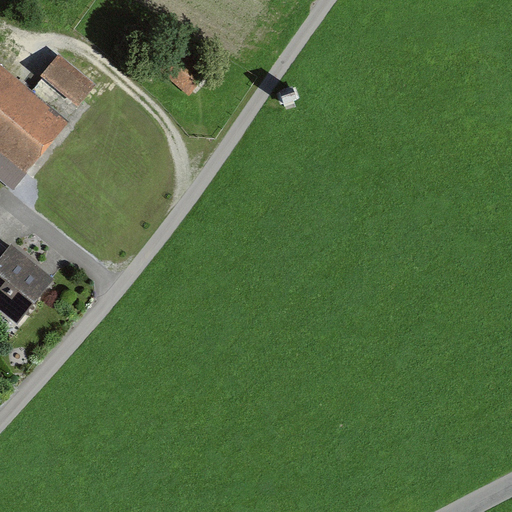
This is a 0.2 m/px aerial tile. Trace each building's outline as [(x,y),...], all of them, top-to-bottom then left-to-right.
[(178,46),(159,69),(190,93),(208,70),(178,46)] [(94,84),(61,56),(47,72),(79,100),(94,84)] [(70,124),(0,65),(0,174),(8,182),(22,166),(29,173),(70,124)] [(293,86),(280,91),(284,104),(298,99),(293,86)] [(54,275),(14,241),(0,257),(0,298),(19,315),(54,275)]
